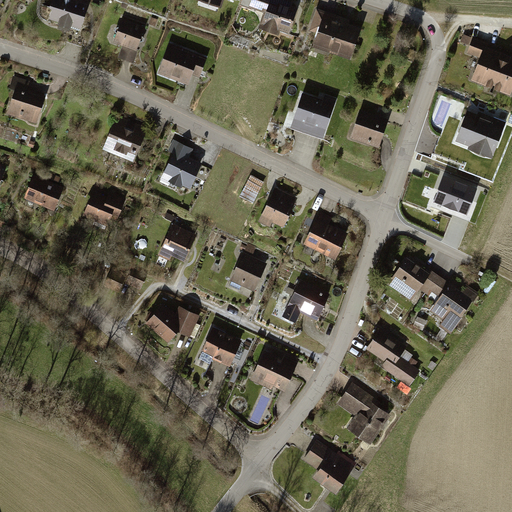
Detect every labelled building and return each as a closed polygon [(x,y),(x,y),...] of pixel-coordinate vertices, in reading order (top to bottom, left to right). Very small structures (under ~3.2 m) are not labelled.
[(9,0),(0,0),(0,5),(6,8),(9,0)] [(99,6),(78,0),(56,0),(51,19),(91,31),(99,6)] [(278,0),(261,0),(258,9),(274,15),(268,29),(294,40),(306,12),(278,0)] [(324,11),(316,32),(325,36),(321,46),(356,58),(367,26),(324,11)] [(126,21),(120,42),(146,50),(152,29),(126,21)] [(482,59),(473,81),(511,97),(511,56),(477,42),(472,54),(482,59)] [(175,45),(166,71),(199,82),(208,57),(175,45)] [(24,87),(14,111),(43,123),(53,99),(24,87)] [(339,105),(300,91),(288,128),(327,141),(339,105)] [(511,139),(511,124),(471,108),(458,141),(504,159),(511,139)] [(359,110),(351,137),(380,146),(388,119),(359,110)] [(122,120),(110,151),(140,163),(152,131),(122,120)] [(197,147),(177,140),(162,179),(203,194),(212,171),(191,164),(197,147)] [(251,176),(241,196),(254,202),(264,182),(251,176)] [(475,189),(445,177),(436,200),(467,212),(475,189)] [(34,178),(26,197),(54,209),(62,190),(34,178)] [(273,189),(260,217),(285,229),(298,200),(273,189)] [(93,192),(83,216),(107,225),(112,214),(118,217),(126,198),(110,192),(107,197),(93,192)] [(329,217),(313,244),(344,262),(360,235),(329,217)] [(174,227),(163,251),(183,259),(193,235),(174,227)] [(245,257),(235,282),(267,295),(277,269),(245,257)] [(412,257),(393,283),(418,300),(428,286),(445,298),(436,310),(459,326),(476,302),(412,257)] [(141,289),(147,273),(134,267),(127,283),(141,289)] [(120,290),(127,274),(113,268),(107,285),(120,290)] [(303,282),(292,307),(324,320),(335,295),(303,282)] [(163,307),(148,323),(169,343),(179,333),(189,337),(199,316),(181,309),(177,318),(163,307)] [(385,330),(372,352),(394,365),(391,369),(413,383),(421,368),(407,360),(415,348),(385,330)] [(209,355),(239,367),(249,344),(218,332),(209,355)] [(266,354),(255,377),(285,391),(295,367),(266,354)] [(362,418),(354,430),(375,443),(392,416),(381,409),(386,402),(359,386),(346,407),(362,418)] [(318,440),(306,457),(321,467),(314,476),(337,492),(351,471),(336,460),(340,455),(318,440)]
